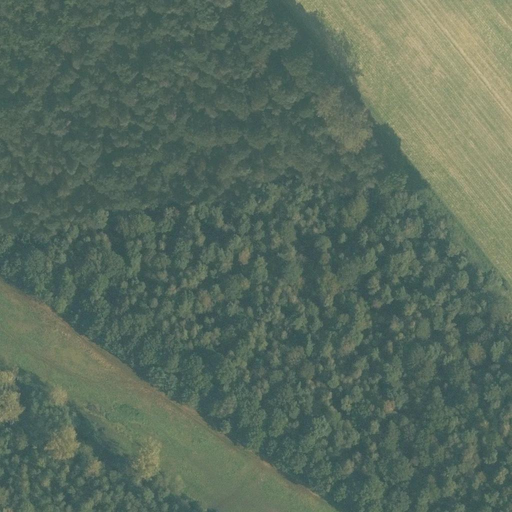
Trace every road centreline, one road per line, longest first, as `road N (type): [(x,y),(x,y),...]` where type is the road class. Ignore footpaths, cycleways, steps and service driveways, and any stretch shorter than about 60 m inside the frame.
road 1 (track): [(285,17),(64,312),(0,266)]
road 2 (track): [(511,301),(270,0)]
road 3 (track): [(76,0),(0,104)]
